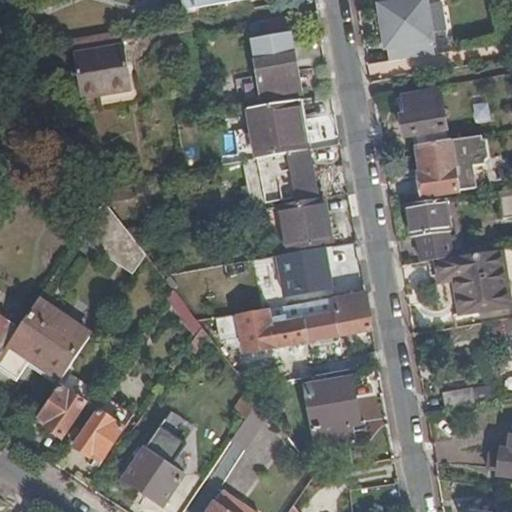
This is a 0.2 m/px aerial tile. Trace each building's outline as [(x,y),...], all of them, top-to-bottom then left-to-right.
[(388,61),(433,54),(431,41),(433,41),(427,0),(389,0),(376,2),(384,49),(386,48),(388,61)] [(133,89),(123,31),(72,39),(83,98),(133,89)] [(290,32),(252,39),(262,96),(300,90),(290,32)] [(416,134),(417,145),(445,140),(443,129),(445,129),(438,90),(404,97),(407,115),(402,116),(405,136),(416,134)] [(298,101),(248,109),(257,158),(293,152),(306,149),(298,101)] [(445,140),(417,145),(422,173),(419,173),(422,195),(476,186),(473,165),(484,163),(484,159),(487,155),(485,141),(481,139),(480,134),(445,140)] [(311,148),(306,149),(293,152),(300,201),(320,198),(311,148)] [(133,196),(130,180),(109,183),(112,200),(133,196)] [(112,200),(109,183),(94,186),(104,200),(105,201),(112,200)] [(511,187),(495,190),(499,216),(511,214),(511,187)] [(417,237),(420,262),(427,260),(437,259),(453,257),(444,198),(406,204),(412,238),(417,237)] [(322,199),(268,209),(273,245),(288,242),(289,251),(330,243),(322,199)] [(138,244),(129,231),(105,201),(104,200),(75,243),(129,280),(146,254),(138,244)] [(151,241),(149,228),(129,231),(138,244),(151,241)] [(325,247),(328,268),(334,267),(331,246),(325,247)] [(331,285),(325,247),(278,256),(285,294),(331,285)] [(440,281),(454,278),(461,312),(511,303),(511,252),(511,248),(453,257),(437,259),(440,281)] [(427,260),(431,282),(440,281),(437,259),(427,260)] [(199,320),(175,290),(168,299),(196,336),(203,326),(199,320)] [(372,330),(365,291),(333,297),(334,302),(339,301),(341,311),(336,312),(340,335),(372,330)] [(334,302),(333,297),(301,303),(309,340),(340,335),(336,312),(331,313),(328,303),(334,302)] [(29,363),(58,383),(90,337),(37,301),(19,327),(0,356),(0,367),(18,380),(29,363)] [(309,340),(301,303),(215,318),(219,339),(242,335),(246,351),(289,344),(309,340)] [(0,356),(19,327),(0,314),(0,356)] [(217,346),(203,326),(196,336),(188,348),(195,353),(205,339),(213,349),(217,346)] [(0,372),(16,383),(18,380),(0,367),(0,372)] [(249,386),(281,381),(279,374),(278,369),(240,376),(249,386)] [(359,423),(351,377),(306,385),(316,443),(353,437),(351,425),(359,423)] [(472,386),(475,404),(496,400),(493,383),(472,386)] [(441,389),(445,409),(475,404),(472,386),(472,384),(441,389)] [(67,386),(66,388),(62,385),(40,417),(50,423),(47,428),(63,438),(87,402),(73,392),(74,391),(67,386)] [(259,400),(249,387),(233,411),(246,418),(259,400)] [(245,450),(269,412),(259,400),(246,418),(232,441),(245,450)] [(123,426),(123,424),(117,420),(116,421),(100,411),(75,447),(92,458),(95,454),(105,460),(126,428),(123,426)] [(499,471),(499,474),(511,476),(511,436),(510,451),(502,450),(501,454),(490,453),(488,469),(499,471)] [(185,474),(146,447),(124,479),(164,505),(185,474)] [(239,464),(235,472),(237,473),(230,486),(246,496),(258,475),(239,464)] [(251,511),(223,493),(216,503),(214,502),(207,511),(251,511)]
